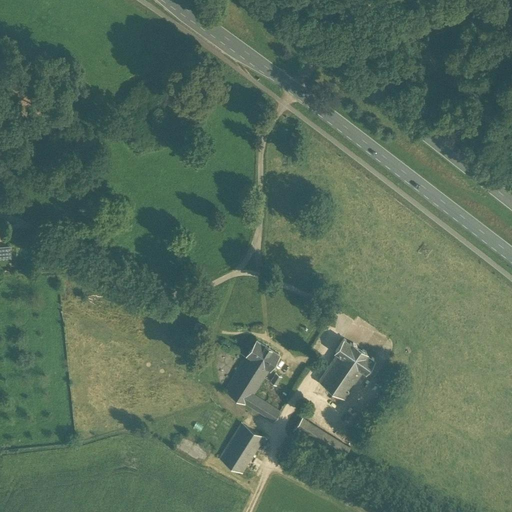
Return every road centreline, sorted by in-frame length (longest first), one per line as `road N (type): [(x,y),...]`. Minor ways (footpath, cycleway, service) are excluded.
road 1 (track): [(294,88),(261,143),(259,226),(235,273),(167,293),(0,215)]
road 2 (primary): [(294,88),(511,256)]
road 3 (track): [(235,273),(275,282),(336,315),(334,341),(281,419),(281,439)]
road 4 (primary): [(511,202),(321,52)]
road 5 (track): [(413,511),(281,439),(247,511)]
road 6 (track): [(235,273),(213,336),(211,377),(218,395),(281,439)]
road 7 (track): [(511,145),(472,123),(426,49),(433,0)]
road 8 (primary): [(171,0),(294,88)]
